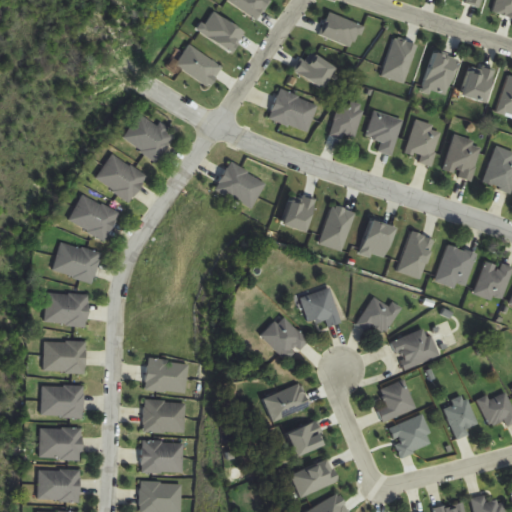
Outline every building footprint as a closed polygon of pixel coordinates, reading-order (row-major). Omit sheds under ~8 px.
[(268,119),(308,133),(319,105),(279,90),(268,119)] [(330,136),(343,140),(345,135),(355,138),(365,108),(351,103),(350,108),(341,105),(330,136)] [(393,156),(404,121),(375,111),(367,137),(383,142),(380,152),(393,156)] [(157,163),(176,136),(141,113),(123,140),(157,163)] [(419,163),(431,167),(444,130),(417,121),(406,152),(421,157),(419,163)] [(473,182),(484,145),(455,136),(443,172),(473,182)] [(483,183),(511,194),(511,193),(511,153),(497,148),(483,183)] [(133,201),(147,174),(110,155),(96,182),(133,201)] [(266,181),(228,164),(215,193),(253,210),(266,181)] [(106,241),(120,213),(82,195),(69,223),(106,241)] [(93,284),(101,254),(61,243),(53,273),(93,284)] [(477,254),(448,245),(436,282),(466,292),(477,254)] [(503,304),(511,276),(511,268),(486,260),(475,295),(503,304)] [(301,298),(309,325),(325,320),(328,327),(341,323),(331,289),(301,298)] [(90,297),(48,292),(44,323),(87,328),(90,297)] [(357,326),(369,332),(372,326),(387,334),(401,308),(391,302),(389,306),(373,297),(357,326)] [(261,336),(286,363),(308,342),(283,315),(261,336)] [(440,357),(428,328),(393,342),(405,371),(440,357)] [(86,342),(44,342),(44,373),(86,373),(86,342)] [(188,363),(147,359),(144,391),(185,395),(188,363)] [(380,390),(387,408),(379,411),(383,423),(416,411),(405,381),(380,390)] [(42,386),(42,418),(84,418),(84,387),(42,386)] [(479,403),(490,428),(505,420),(509,427),(511,425),(511,405),(505,391),(479,403)] [(442,408),(457,440),(469,435),(467,430),(479,425),(466,397),(442,408)] [(185,434),(185,402),(143,402),(143,434),(185,434)] [(389,429),(401,458),(434,446),(422,416),(389,429)] [(40,461),(82,461),(82,429),(40,429),(40,461)] [(142,474),(183,474),(183,442),(142,442),(142,474)] [(39,471),(38,502),(80,503),(81,471),(39,471)] [(181,511),(182,483),(140,483),(139,511),(181,511)] [(506,511),(504,501),(487,504),(485,496),(473,499),(474,511),(506,511)] [(435,508),(435,511),(465,511),(464,503),(435,508)]
